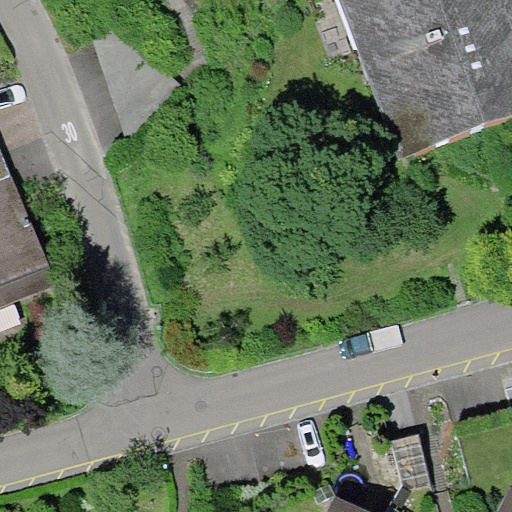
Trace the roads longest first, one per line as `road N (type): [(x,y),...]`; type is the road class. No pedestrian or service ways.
road 1 (residential): [(149,425),(86,167),(39,53),(7,0)]
road 2 (residential): [(149,425),(511,326)]
road 3 (residential): [(0,467),(149,425)]
